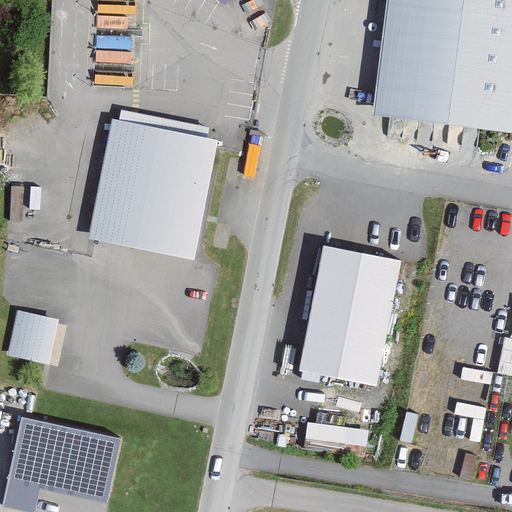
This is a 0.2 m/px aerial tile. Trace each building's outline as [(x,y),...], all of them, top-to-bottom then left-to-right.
[(511,0),(383,0),(366,121),(511,139),(511,0)] [(216,141),(112,121),(88,241),(193,261),(216,141)] [(318,251),(294,376),(374,391),(398,266),(318,251)] [(49,363),(58,321),(18,312),(9,355),(49,363)] [(511,370),(511,341),(505,340),(500,368),(511,370)] [(369,443),(369,423),(305,422),(305,442),(369,443)] [(17,424),(0,501),(0,509),(14,511),(30,511),(34,495),(102,509),(116,445),(17,424)]
